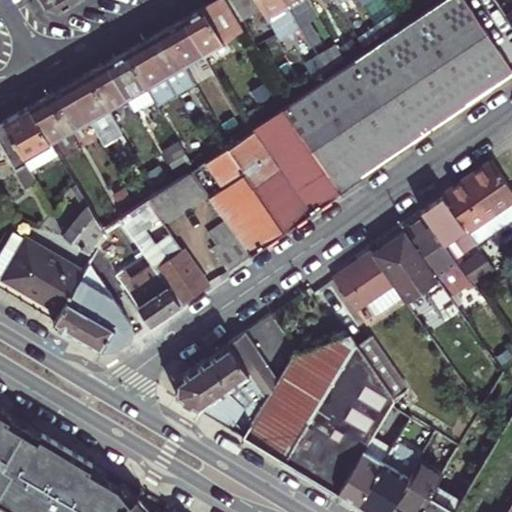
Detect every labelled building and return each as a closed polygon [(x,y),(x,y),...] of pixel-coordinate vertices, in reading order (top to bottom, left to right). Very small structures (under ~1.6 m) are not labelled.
[(73,0),(41,0),(44,4),(44,5),(58,9),(73,0)] [(204,51),(243,28),(226,0),(213,0),(185,17),(204,51)] [(232,0),(243,18),(263,7),(259,0),(232,0)] [(259,0),(263,7),(278,32),(280,36),(300,24),(286,0),(259,0)] [(511,63),(469,0),(439,0),(284,105),(342,191),(511,74),(511,63)] [(286,0),(300,24),(306,35),(309,39),(317,34),(309,19),(298,0),(286,0)] [(298,0),(309,19),(319,13),(311,0),(298,0)] [(185,62),(204,51),(185,17),(165,28),(185,62)] [(176,91),(195,80),(165,28),(146,39),(176,91)] [(146,39),(128,51),(155,99),(157,102),(176,91),(146,39)] [(128,51),(109,61),(128,95),(136,110),(155,99),(128,51)] [(128,95),(109,61),(89,72),(109,106),(128,95)] [(89,72),(70,83),(90,116),(104,141),(113,136),(112,135),(122,129),(109,106),(89,72)] [(90,116),(70,83),(50,94),(70,128),(90,116)] [(70,128),(50,94),(30,105),(50,139),(70,128)] [(50,139),(30,105),(5,120),(24,152),(31,165),(56,151),(50,139)] [(235,231),(251,254),(342,191),(284,105),(254,126),(254,127),(205,160),(224,188),(211,197),(235,231)] [(0,154),(5,152),(15,170),(27,163),(22,153),(24,152),(5,120),(0,122),(0,154)] [(191,161),(179,140),(164,148),(174,163),(176,161),(180,169),(191,161)] [(468,232),(511,200),(511,190),(491,161),(442,195),(468,232)] [(178,212),(192,202),(207,190),(192,170),(191,168),(190,168),(175,178),(161,188),(158,190),(148,197),(165,221),(178,212)] [(477,245),(468,232),(442,195),(420,210),(423,214),(455,260),(477,245)] [(139,246),(167,225),(165,221),(148,197),(139,203),(121,215),(125,220),(122,223),(139,246)] [(94,238),(103,230),(85,200),(63,232),(93,254),(98,245),(94,238)] [(455,260),(423,214),(405,226),(449,290),(467,278),(459,266),(455,260)] [(386,239),(370,250),(404,299),(405,301),(438,278),(401,224),(384,235),(386,239)] [(0,275),(60,311),(83,272),(16,232),(15,231),(0,256),(0,275)] [(251,254),(235,231),(224,239),(213,247),(228,270),(239,262),(251,254)] [(208,284),(174,236),(169,240),(171,243),(165,247),(172,257),(155,269),(179,303),(208,284)] [(404,299),(370,250),(332,277),(357,313),(368,306),(376,318),(404,299)] [(89,260),(83,272),(60,311),(53,322),(99,349),(114,348),(132,335),(134,328),(132,321),(89,260)] [(117,273),(151,322),(179,303),(155,269),(151,262),(130,277),(124,268),(117,273)] [(362,448),(392,397),(371,367),(358,348),(349,334),(348,333),(301,351),(298,351),(296,349),(286,365),(277,378),(244,332),(227,343),(265,398),(242,435),(337,491),(362,448)] [(372,338),(358,348),(371,367),(392,397),(406,387),(372,338)] [(265,398),(227,343),(175,379),(175,394),(242,435),(265,398)] [(92,461),(0,406),(0,494),(29,511),(114,511),(133,497),(120,482),(117,485),(104,477),(106,474),(90,465),(92,461)] [(409,415),(400,410),(389,428),(382,424),(372,441),(379,447),(387,452),(409,415)] [(357,503),(382,460),(362,448),(337,491),(357,503)] [(387,452),(382,460),(357,503),(371,511),(384,511),(392,500),(414,462),(407,458),(400,471),(388,463),(392,455),(387,452)] [(414,462),(392,500),(410,511),(418,511),(435,484),(442,473),(417,457),(414,462)] [(418,511),(454,511),(455,511),(435,498),(440,488),(435,484),(418,511)] [(461,501),(440,488),(435,498),(455,511),(461,501)] [(133,497),(114,511),(153,511),(138,493),(133,497)]
